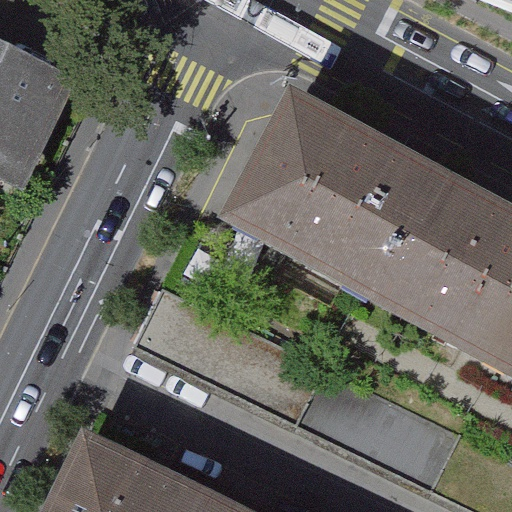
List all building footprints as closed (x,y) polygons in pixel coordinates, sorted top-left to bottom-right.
[(22,0),(0,0),(0,179),(38,199),(90,89),(11,43),(22,0)] [(376,302),(438,179),(308,109),(245,231),(376,302)] [(511,358),(511,219),(438,179),(376,302),(505,372),(511,358)] [(328,380),(167,304),(141,361),(302,436),(328,380)] [(220,511),(94,450),(63,511),(220,511)]
